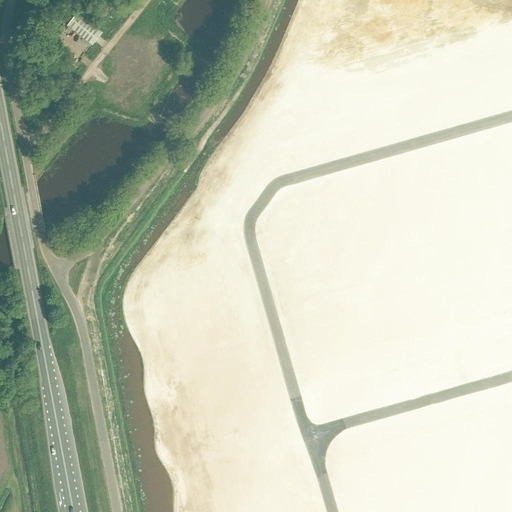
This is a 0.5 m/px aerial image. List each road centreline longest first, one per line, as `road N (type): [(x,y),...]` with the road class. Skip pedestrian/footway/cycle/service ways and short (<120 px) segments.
road 1 (trunk): [(74,511),(0,117)]
road 2 (unclassified): [(55,270),(99,240),(210,107),(266,0)]
road 3 (unclassified): [(117,511),(80,316),(55,270)]
road 4 (unclassified): [(24,152),(147,0)]
road 5 (unclassified): [(24,152),(5,48),(10,0)]
road 6 (unclassified): [(55,270),(40,238),(24,152)]
